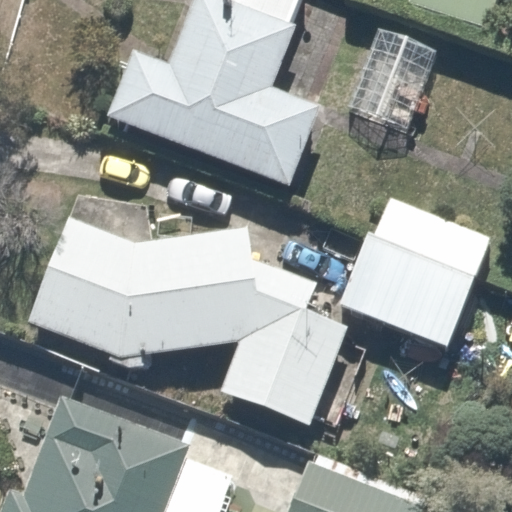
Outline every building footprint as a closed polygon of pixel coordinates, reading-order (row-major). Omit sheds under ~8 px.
[(320,115),(276,98),(315,0),(201,0),(174,69),(135,53),(107,122),(288,195),(320,115)] [(501,0),(408,0),(406,5),(491,34),(501,0)] [(380,25),(343,105),(406,134),(443,55),(380,25)] [(496,252),(391,208),(347,314),(452,357),(496,252)] [(139,250),(70,223),(29,328),(114,362),(115,375),(152,372),(151,360),(241,350),(220,400),(308,437),(350,337),(310,320),(322,292),(255,264),(252,237),(139,250)] [(23,495),(2,487),(0,492),(0,511),(234,511),(248,476),(58,404),(23,495)] [(430,511),(434,504),(309,456),(286,511),(430,511)]
